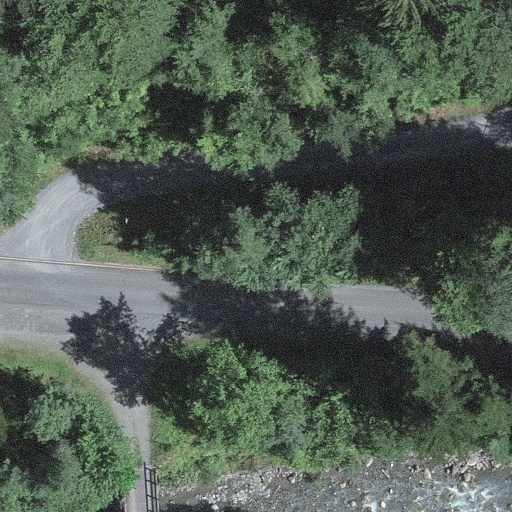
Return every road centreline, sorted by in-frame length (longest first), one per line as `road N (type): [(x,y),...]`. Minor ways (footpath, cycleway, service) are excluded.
road 1 (track): [(511,119),(66,195),(40,227),(34,291)]
road 2 (unclassified): [(511,316),(0,289)]
road 3 (track): [(130,298),(140,511)]
